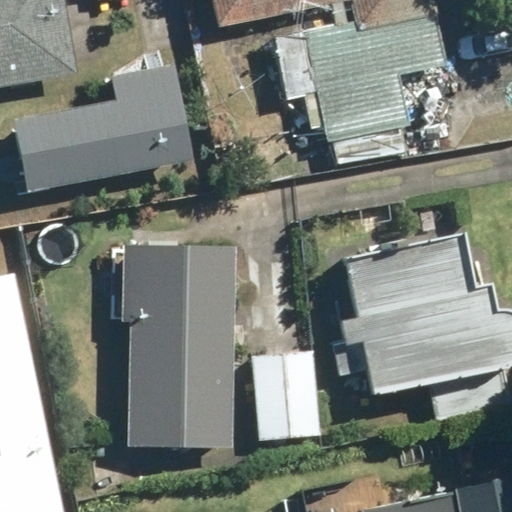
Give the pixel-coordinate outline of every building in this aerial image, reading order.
[(0,0),(0,85),(72,74),(59,0),(0,0)] [(315,93),(325,141),(406,125),(396,73),(442,64),(429,0),(206,0),(211,26),(343,0),(347,0),(352,22),(272,38),(284,99),(315,93)] [(7,115),(21,191),(186,161),(169,65),(104,77),(108,97),(7,115)] [(337,259),(364,396),(424,385),(431,420),(508,405),(501,369),(511,355),(511,331),(501,315),(480,316),(474,286),(463,289),(452,236),(337,259)] [(124,320),(122,445),(228,447),(232,245),(118,243),(116,320),(124,320)] [(0,511),(63,511),(13,265),(0,268),(0,511)] [(250,355),(257,439),(315,434),(308,350),(250,355)] [(511,511),(511,479),(353,511),(511,511)]
